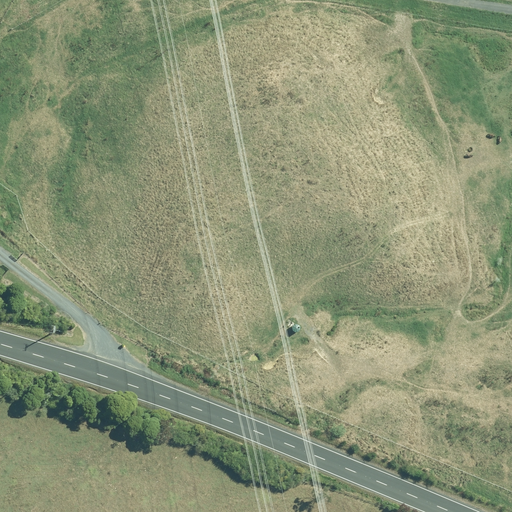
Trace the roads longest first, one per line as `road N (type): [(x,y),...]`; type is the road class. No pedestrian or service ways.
road 1 (tertiary): [(0,344),(289,435),(467,511)]
road 2 (track): [(0,246),(85,317),(114,377)]
